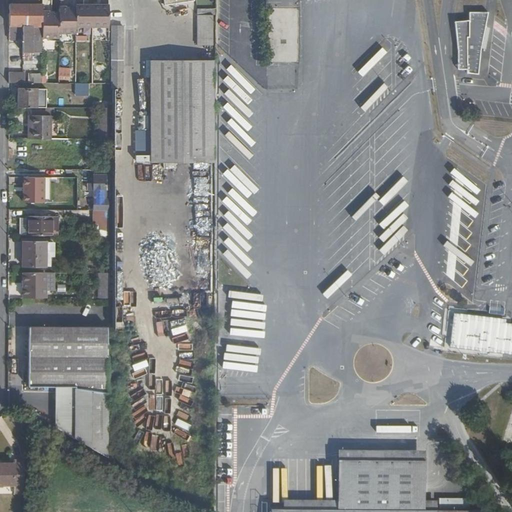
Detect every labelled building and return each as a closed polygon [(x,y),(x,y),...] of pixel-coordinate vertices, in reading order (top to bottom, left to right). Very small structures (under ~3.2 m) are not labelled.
[(196,6),(194,0),(165,0),(167,10),(196,6)] [(21,59),(43,59),(43,42),(59,41),(59,37),(76,37),(76,30),(109,31),(109,9),(76,9),(76,12),(59,12),(59,17),(43,17),(43,8),(9,8),(9,28),(9,31),(9,44),(21,45),(21,59)] [(478,74),(481,51),(487,12),(469,12),(469,20),(455,21),(458,50),(457,70),(466,69),(467,73),(478,74)] [(198,18),(198,48),(213,48),(214,17),(198,18)] [(124,31),(113,30),(113,58),(124,58),(124,31)] [(193,161),(213,161),(214,61),(164,61),(151,61),(151,83),(151,161),(193,161)] [(113,66),(113,92),(124,92),(124,66),(113,66)] [(58,67),(58,79),(70,79),(70,67),(58,67)] [(9,77),(9,85),(26,86),(26,77),(9,77)] [(110,94),(110,86),(94,86),(94,94),(110,94)] [(20,92),(19,110),(38,110),(38,92),(20,92)] [(31,117),(31,141),(51,141),(51,118),(31,117)] [(20,152),(20,169),(39,169),(39,153),(20,152)] [(96,212),(96,237),(109,237),(109,212),(109,197),(106,197),(106,178),(94,178),(95,212),(96,212)] [(51,204),(51,179),(44,179),(24,179),(24,204),(44,204),(51,204)] [(29,222),(29,237),(60,237),(60,220),(53,220),(53,219),(29,219),(29,222)] [(23,244),(23,259),(24,269),(46,268),(46,243),(23,244)] [(99,297),(109,297),(108,272),(98,272),(99,297)] [(46,274),(24,274),(24,300),(46,300),(46,274)] [(506,319),(454,312),(450,346),(511,354),(511,323),(505,323),(506,319)] [(60,387),(59,431),(92,449),(108,458),(109,395),(109,357),(109,328),(30,328),(30,388),(60,387)] [(484,511),(438,510),(438,500),(424,500),(424,450),(338,449),(337,500),(282,500),(282,509),(270,508),(269,511),(484,511)] [(0,484),(15,484),(15,491),(24,491),(26,461),(15,461),(15,464),(15,467),(0,467),(0,484)]
